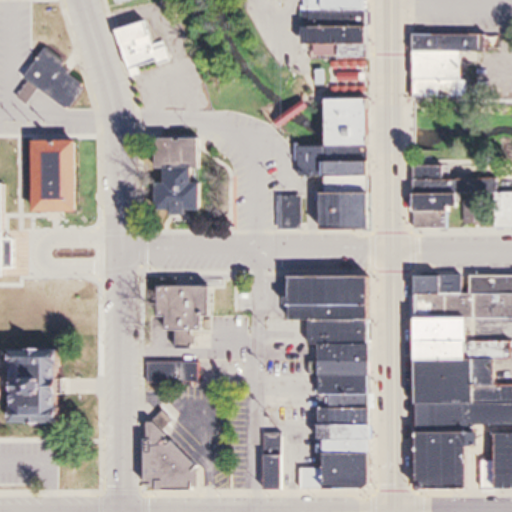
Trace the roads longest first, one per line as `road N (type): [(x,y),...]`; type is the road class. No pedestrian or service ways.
road 1 (residential): [(392,248),(119,252)]
road 2 (primary): [(395,511),(392,248)]
road 3 (residential): [(124,511),(119,252)]
road 4 (residential): [(119,252),(117,119),(83,0)]
road 5 (primary): [(392,248),(391,0)]
road 6 (residential): [(119,237),(50,237),(43,246),(47,263),(119,263)]
road 7 (tertiary): [(511,248),(392,248)]
